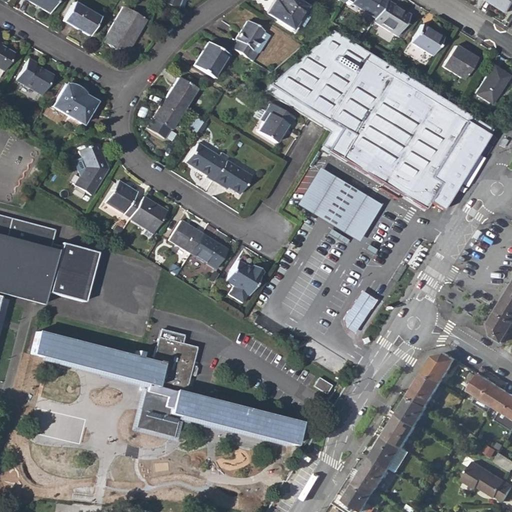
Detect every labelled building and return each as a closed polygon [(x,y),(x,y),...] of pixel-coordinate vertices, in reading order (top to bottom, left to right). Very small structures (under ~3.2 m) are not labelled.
[(24,0),(49,14),(56,0),(24,0)] [(179,0),(161,0),(161,1),(176,9),(179,0)] [(306,15),(310,8),(296,0),(275,0),(273,4),(275,4),(268,15),(295,32),(299,25),(303,28),(309,17),(306,15)] [(374,18),(385,0),(384,0),(352,0),(351,4),(374,18)] [(395,36),(408,15),(385,0),(374,18),(372,21),(395,36)] [(511,0),(488,0),(509,13),(511,6),(511,0)] [(87,36),(98,18),(72,3),(61,21),(87,36)] [(124,56),(145,20),(122,6),(101,42),(124,56)] [(261,32),(262,31),(246,21),(234,40),(235,41),(230,49),(245,58),(250,50),(256,54),(267,35),(261,32)] [(430,56),(441,38),(420,25),(408,43),(430,56)] [(428,202),(476,123),(330,32),(269,84),(264,91),(325,130),(337,138),(329,152),(368,175),(386,186),(411,201),(415,195),(428,202)] [(212,79),(226,55),(206,42),(191,66),(212,79)] [(0,74),(2,72),(13,53),(0,45),(0,74)] [(463,80),(476,59),(454,46),(441,67),(463,80)] [(245,58),(251,62),(256,54),(250,50),(245,58)] [(33,67),(35,64),(26,59),(14,80),(41,96),(51,77),(33,67)] [(490,104),(507,77),(491,66),(473,94),(490,104)] [(181,110),(194,89),(176,78),(164,98),(181,110)] [(70,84),(66,85),(64,84),(51,107),(82,124),(95,101),(83,95),(80,90),(76,87),(70,84)] [(164,98),(151,119),(146,128),(163,139),(169,130),(181,110),(164,98)] [(288,127),(293,118),(270,104),(264,112),(268,115),(262,123),(256,132),(274,144),(280,134),(285,125),(288,127)] [(259,121),(262,123),(268,115),(264,112),(259,121)] [(197,129),(201,132),(205,125),(202,122),(197,129)] [(505,140),(501,138),(497,145),(499,146),(501,148),(505,140)] [(90,195),(106,169),(96,144),(77,151),(80,158),(72,161),(79,176),(73,185),(76,187),(81,190),(90,195)] [(225,161),(227,158),(219,153),(217,157),(196,144),(183,163),(205,176),(204,177),(212,182),(212,181),(225,161)] [(238,195),(249,176),(225,161),(212,181),(225,189),(226,188),(238,195)] [(381,206),(319,169),(297,206),(358,243),(381,206)] [(386,186),(368,175),(365,181),(383,191),(386,186)] [(133,197),(136,193),(116,181),(103,202),(128,218),(139,201),(133,197)] [(148,239),(165,212),(142,197),(139,201),(128,218),(128,219),(144,230),(141,234),(148,239)] [(50,243),(54,230),(0,215),(0,291),(41,303),(45,289),(48,290),(47,293),(80,301),(93,252),(61,243),(60,246),(50,243)] [(188,254),(201,234),(179,220),(166,240),(188,254)] [(474,236),(478,239),(482,232),(480,230),(478,229),(474,236)] [(213,269),(225,249),(201,234),(188,254),(213,269)] [(246,295),(261,272),(251,266),(249,269),(236,261),(223,280),(232,286),(226,294),(240,303),(246,295)] [(504,341),(511,328),(511,289),(510,288),(490,322),(493,335),(502,340),(504,341)] [(344,329),(352,334),(370,306),(368,296),(360,291),(342,318),(344,329)] [(56,342),(48,340),(49,335),(35,331),(29,354),(51,360),(56,342)] [(51,360),(115,376),(119,358),(128,360),(129,355),(49,335),(48,340),(56,342),(51,360)] [(182,393),(194,348),(157,338),(151,361),(129,355),(128,360),(119,358),(115,376),(146,384),(135,427),(171,436),(176,416),(292,446),(298,422),(182,393)] [(456,359),(446,352),(433,356),(423,371),(441,383),(456,359)] [(427,406),(441,383),(423,371),(409,395),(427,406)] [(486,378),(485,379),(478,374),(469,389),(494,405),(504,389),(486,378)] [(325,394),(330,386),(318,378),(313,386),(325,394)] [(511,394),(504,389),(494,405),(510,415),(508,420),(511,422),(511,394)] [(416,426),(427,406),(409,395),(397,414),(416,426)] [(403,447),(416,426),(397,414),(384,435),(403,447)] [(397,472),(410,451),(403,447),(384,435),(371,456),(390,468),(397,472)] [(511,468),(511,466),(511,458),(501,452),(497,460),(511,468)] [(377,490),(390,468),(371,456),(358,477),(377,490)] [(22,460),(21,471),(32,472),(33,461),(22,460)] [(505,501),(511,489),(511,484),(474,461),(462,479),(477,489),(479,486),(496,497),(497,496),(505,501)] [(364,511),(377,490),(358,477),(345,499),(364,511)]
